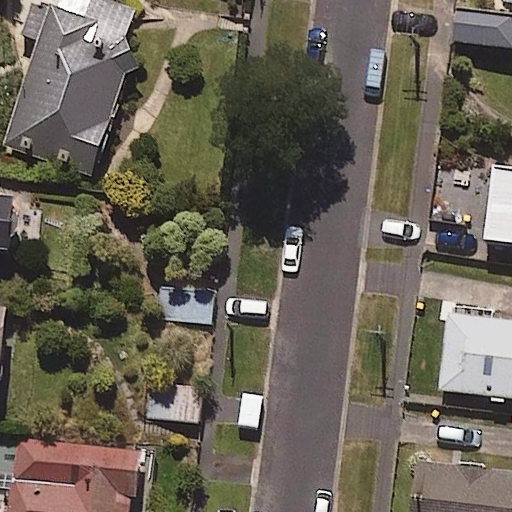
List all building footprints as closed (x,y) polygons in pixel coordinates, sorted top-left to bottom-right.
[(147,9),(119,0),(28,0),(18,33),(41,40),(9,145),(97,172),(147,9)] [(511,47),(511,18),(458,11),(453,44),(511,52),(511,47)] [(483,240),(511,243),(511,167),(492,165),(483,240)] [(27,188),(0,185),(0,256),(1,249),(21,251),(27,188)] [(219,283),(158,282),(158,322),(219,322),(219,283)] [(16,308),(0,307),(0,396),(9,397),(16,308)] [(511,318),(447,311),(438,389),(511,397),(511,318)] [(207,378),(154,372),(149,417),(201,423),(207,378)] [(149,450),(0,439),(0,473),(16,475),(13,511),(134,511),(136,495),(146,495),(149,450)] [(511,511),(511,471),(418,460),(412,511),(511,511)]
